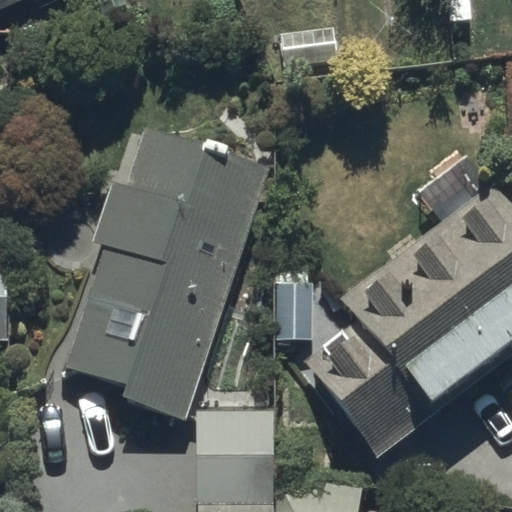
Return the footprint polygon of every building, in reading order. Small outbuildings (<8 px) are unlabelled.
[(0,0),(0,17),(39,0),(0,0)] [(103,255),(64,373),(127,394),(124,404),(183,424),(265,175),(144,135),(125,193),(112,189),(92,251),(103,255)] [(381,465),(511,358),(511,210),(491,185),(340,309),(351,322),(299,364),(381,465)] [(8,262),(0,262),(0,343),(8,343),(8,262)] [(272,511),(270,413),(195,414),(197,511),(272,511)]
